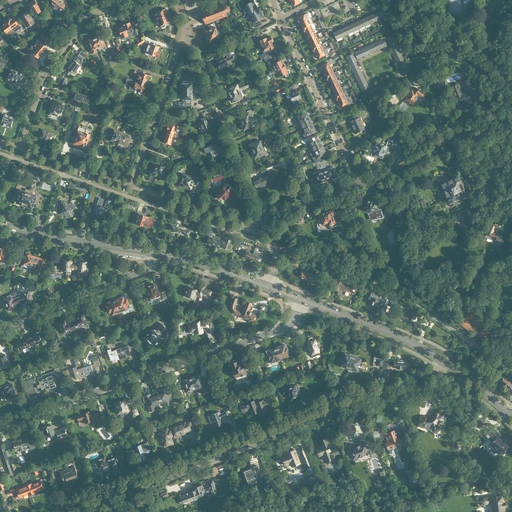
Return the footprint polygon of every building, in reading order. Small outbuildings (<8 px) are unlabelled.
[(42,11),(34,0),(28,4),(35,15),(42,11)] [(66,5),(68,3),(63,0),(52,0),(49,4),(60,13),(61,12),(63,13),(66,9),(64,7),(65,7),(66,7),(67,6),(66,5)] [(244,8),(247,14),(259,9),(258,8),(258,9),(256,4),(255,5),(253,1),(250,2),(248,0),(244,0),(237,3),(240,9),(244,8)] [(200,12),(202,16),(199,17),(201,21),(204,20),(205,25),(206,24),(208,29),(205,31),(208,37),(207,37),(209,43),(220,38),(213,21),(226,16),(227,18),(231,16),(229,11),(230,9),(229,6),(227,5),(225,1),(221,2),(222,3),(214,6),(214,5),(210,6),(211,8),(200,12)] [(156,13),(160,26),(161,26),(162,28),(165,27),(165,25),(166,24),(166,23),(169,22),(167,17),(169,17),(167,13),(168,13),(166,9),(156,13)] [(259,9),(247,14),(247,15),(248,15),(251,20),(248,22),(252,30),(262,25),(260,19),(264,17),(261,12),(261,13),(259,9)] [(378,12),(381,18),(387,15),(384,9),(378,12)] [(378,12),(373,14),(376,21),(381,18),(378,12)] [(22,18),(28,27),(34,23),(28,14),(22,18)] [(298,18),(301,23),(310,18),(308,15),(306,16),(305,14),(298,18)] [(367,17),(370,23),(376,21),(373,14),(367,17)] [(7,20),(14,30),(20,26),(13,17),(11,19),(10,18),(7,20)] [(361,19),(364,26),(370,23),(367,17),(361,19)] [(310,18),(301,23),(303,28),(313,23),(310,18)] [(364,26),(361,19),(356,22),(359,29),(364,26)] [(10,37),(15,32),(14,30),(7,20),(3,23),(4,24),(1,26),(10,37)] [(124,26),(128,38),(129,38),(128,37),(134,35),(133,32),(136,31),(134,28),(135,28),(134,26),(133,25),(131,26),(130,22),(125,24),(126,26),(124,26)] [(356,22),(350,25),(353,31),(359,29),(356,22)] [(315,28),(313,23),(303,28),(306,33),(313,30),(315,28)] [(344,28),(347,34),(353,31),(350,25),(344,28)] [(128,38),(124,26),(118,29),(122,38),(123,40),(128,38)] [(344,28),(338,30),(342,37),(347,34),(344,28)] [(41,30),(40,30),(39,31),(41,34),(40,35),(43,40),(47,37),(44,32),(43,33),(41,30)] [(260,41),(263,48),(269,45),(269,44),(273,42),(270,36),(266,38),(263,39),(261,35),(263,34),(261,30),(254,33),(259,41),(260,41)] [(306,33),(308,38),(315,34),(313,30),(306,33)] [(342,37),(338,30),(333,33),(336,40),(342,37)] [(308,38),(310,43),(318,40),(320,38),(318,33),(315,35),(315,34),(308,38)] [(387,41),(388,44),(395,41),(392,35),(386,38),(385,37),(384,38),(386,42),(387,41)] [(95,38),(99,50),(102,49),(102,50),(106,49),(104,44),(107,43),(105,37),(102,38),(101,36),(95,38)] [(99,50),(95,38),(88,40),(93,54),(96,52),(96,51),(99,50)] [(384,39),(377,42),(381,48),(387,45),(386,42),(384,38),(383,38),(384,39)] [(29,49),(31,51),(38,58),(47,47),(41,43),(42,42),(38,39),(34,45),(33,44),(29,49)] [(310,43),(313,48),(320,45),(318,40),(310,43)] [(398,47),(395,41),(388,44),(391,50),(398,47)] [(269,45),(262,48),(264,53),(260,56),(262,59),(264,58),(269,55),(272,54),(271,51),(270,51),(269,50),(275,47),(272,43),(274,42),(273,42),(269,44),(269,45)] [(381,48),(377,42),(371,45),(374,51),(381,48)] [(145,53),(146,54),(148,55),(149,54),(159,57),(161,52),(158,51),(160,46),(149,43),(145,53)] [(313,48),(315,53),(323,50),(325,49),(323,44),(320,45),(313,48)] [(366,47),(369,54),(374,51),(371,45),(366,47)] [(360,50),(364,56),(369,54),(366,47),(360,50)] [(398,47),(391,50),(394,56),(401,53),(398,47)] [(315,53),(318,59),(328,53),(326,48),(325,49),(323,50),(315,53)] [(233,60),(228,49),(218,54),(219,56),(223,55),(224,58),(221,60),(221,59),(216,61),(220,69),(224,67),(229,65),(231,64),(230,61),(233,60)] [(84,59),(84,58),(86,55),(83,50),(82,51),(81,50),(79,54),(73,62),(69,69),(68,69),(65,73),(69,76),(72,71),(75,73),(79,67),(80,66),(81,67),(85,62),(83,61),(84,59)] [(353,52),(355,56),(356,56),(357,59),(364,56),(360,50),(355,52),(354,52),(353,52)] [(346,56),(349,63),(356,60),(354,57),(355,56),(353,52),(352,53),(352,54),(346,56)] [(401,53),(394,56),(397,62),(403,59),(401,53)] [(273,72),(285,66),(282,59),(278,61),(276,58),(268,62),(273,72)] [(403,59),(397,62),(400,68),(406,65),(403,59)] [(356,60),(349,63),(352,69),(359,66),(356,60)] [(321,66),(324,71),(331,68),(328,62),(321,66)] [(406,65),(400,68),(402,74),(409,71),(406,65)] [(273,72),(269,74),(270,76),(276,73),(278,77),(284,74),(285,76),(286,77),(288,76),(288,75),(287,73),(288,72),(285,66),(273,72)] [(352,69),(355,75),(361,72),(359,66),(352,69)] [(331,68),(324,71),(326,76),(333,73),(331,68)] [(9,78),(8,80),(12,81),(12,79),(19,81),(18,84),(22,85),(22,82),(23,83),(26,75),(11,70),(8,78),(9,78)] [(136,81),(146,85),(146,84),(147,80),(148,80),(149,80),(150,80),(151,78),(150,76),(149,76),(149,75),(135,70),(134,74),(138,75),(136,81)] [(364,78),(361,72),(355,75),(358,81),(364,78)] [(335,75),(333,73),(326,76),(329,82),(336,78),(338,77),(337,74),(335,75)] [(58,84),(66,86),(68,81),(60,78),(58,84)] [(329,82),(331,86),(339,83),(339,82),(340,82),(339,79),(337,80),(336,78),(329,82)] [(364,78),(358,81),(360,87),(367,84),(364,78)] [(146,85),(136,81),(133,89),(138,90),(138,91),(139,91),(138,92),(139,94),(141,94),(142,93),(143,92),(146,85)] [(193,95),(193,88),(192,83),(191,83),(191,81),(183,81),(183,83),(183,100),(186,100),(186,102),(186,105),(191,105),(191,102),(192,102),(192,100),(192,95),(193,95)] [(340,84),(339,83),(331,86),(333,91),(341,88),(339,85),(340,84)] [(455,100),(459,108),(467,105),(466,103),(472,101),(470,98),(474,96),(470,87),(464,89),(465,90),(462,91),(460,87),(461,87),(459,83),(451,86),(454,93),(450,95),(452,101),(455,100)] [(226,88),(229,95),(246,89),(249,87),(248,84),(239,88),(238,84),(226,88)] [(367,84),(360,87),(363,93),(370,90),(367,84)] [(291,98),(289,99),(290,102),(292,101),(293,104),(296,103),(296,104),(295,104),(295,105),(293,106),(295,110),(297,109),(301,107),(302,109),(305,108),(301,99),(300,97),(301,97),(300,94),(299,95),(297,90),(296,91),(295,90),(294,90),(293,90),(292,87),(288,89),(289,92),(288,93),(291,98)] [(343,93),(341,88),(333,91),(336,96),(343,93)] [(422,98),(425,94),(420,91),(420,90),(416,88),(414,90),(412,89),(409,95),(406,93),(403,98),(413,104),(416,99),(415,99),(415,98),(417,95),(419,96),(422,98)] [(246,89),(229,95),(231,102),(242,98),(241,93),(242,93),(243,93),(247,92),(246,89)] [(74,99),(87,103),(89,97),(91,97),(92,95),(84,93),(83,95),(77,92),(74,99)] [(343,93),(336,96),(338,101),(348,97),(347,95),(344,96),(343,93)] [(348,97),(338,101),(341,107),(351,102),(348,97)] [(50,111),(59,115),(59,114),(61,114),(64,106),(53,102),(50,111)] [(350,126),(351,129),(363,123),(360,117),(365,115),(362,109),(355,113),(358,118),(350,122),(351,126),(350,126)] [(238,116),(241,124),(252,119),(250,114),(252,114),(250,110),(247,111),(248,112),(238,116)] [(301,123),(310,119),(309,119),(307,113),(304,114),(302,111),(292,115),(294,118),(295,117),(298,124),(301,123)] [(12,129),(12,128),(12,127),(11,127),(14,118),(4,115),(1,124),(2,126),(4,126),(6,126),(9,127),(9,128),(10,129),(11,129),(12,129)] [(201,130),(203,134),(205,132),(208,131),(207,128),(209,127),(205,117),(200,119),(199,118),(196,119),(194,121),(197,124),(198,123),(199,127),(199,129),(200,128),(201,131),(201,130)] [(252,119),(241,124),(244,130),(255,126),(252,119)] [(310,119),(301,123),(299,124),(301,130),(313,125),(310,119)] [(167,130),(178,134),(179,130),(178,129),(179,127),(175,125),(175,124),(172,123),(172,124),(169,123),(167,130)] [(363,123),(351,129),(352,131),(353,130),(355,134),(364,130),(365,132),(370,130),(368,125),(364,127),(363,123)] [(301,130),(305,138),(311,135),(310,133),(315,131),(312,125),(313,125),(301,130)] [(73,144),(85,148),(90,134),(91,131),(86,130),(83,129),(79,127),(73,144)] [(110,140),(119,143),(123,132),(113,129),(110,140)] [(43,130),(40,138),(44,139),(44,140),(47,141),(47,140),(51,142),(54,133),(43,130)] [(178,134),(167,130),(162,142),(171,145),(174,136),(175,137),(176,134),(178,134)] [(123,132),(119,143),(127,146),(131,135),(123,132)] [(310,142),(312,145),(321,141),(320,141),(317,135),(313,137),(312,135),(301,141),(302,143),(306,144),(307,141),(308,141),(309,142),(310,142)] [(376,146),(373,154),(383,158),(384,154),(387,155),(388,154),(386,153),(389,147),(391,146),(396,145),(393,137),(392,138),(388,139),(389,140),(386,146),(381,143),(379,147),(378,147),(376,146)] [(250,145),(252,152),(264,147),(263,147),(261,143),(264,143),(262,140),(260,141),(250,145)] [(321,141),(312,145),(315,151),(323,147),(321,141)] [(210,151),(214,161),(222,158),(216,144),(204,149),(206,153),(210,151)] [(264,147),(252,152),(255,158),(265,154),(265,156),(269,155),(268,153),(267,153),(266,151),(265,150),(267,149),(266,147),(264,147)] [(323,147),(315,151),(318,157),(326,153),(323,148),(323,147)] [(169,165),(174,166),(177,156),(174,155),(174,156),(172,156),(169,165)] [(320,163),(326,181),(336,177),(333,167),(332,168),(331,167),(326,169),(323,161),(320,162),(320,163)] [(326,181),(320,163),(318,164),(319,166),(320,169),(320,171),(314,173),(313,174),(316,184),(326,181)] [(168,177),(169,175),(164,166),(163,167),(161,167),(160,165),(160,166),(150,171),(149,172),(150,175),(152,175),(152,176),(153,175),(152,175),(154,174),(154,175),(156,176),(156,177),(157,178),(158,179),(158,180),(164,176),(166,178),(167,178),(168,177)] [(197,180),(204,183),(207,174),(201,168),(197,180)] [(270,177),(267,169),(261,172),(263,177),(254,180),(257,189),(270,183),(268,178),(270,177)] [(26,177),(33,180),(36,172),(30,170),(29,173),(28,173),(26,177)] [(36,172),(33,180),(39,181),(41,174),(36,172)] [(214,182),(221,180),(224,179),(222,172),(212,175),(214,182)] [(494,178),(499,181),(500,182),(503,177),(498,173),(494,178)] [(187,187),(190,188),(194,178),(184,175),(180,185),(184,186),(184,187),(186,188),(187,187)] [(440,181),(443,188),(449,186),(450,188),(456,185),(456,186),(459,183),(459,182),(460,181),(458,176),(449,181),(448,178),(440,181)] [(493,177),(490,182),(494,185),(495,186),(499,181),(494,178),(493,177)] [(68,189),(74,190),(76,184),(76,183),(71,182),(70,183),(68,182),(68,184),(67,183),(68,182),(65,181),(61,179),(58,186),(68,189)] [(447,196),(447,197),(465,190),(474,186),(473,185),(474,185),(471,179),(470,179),(463,182),(463,183),(461,184),(460,181),(459,182),(459,183),(456,186),(456,185),(450,188),(449,186),(443,188),(444,191),(443,191),(442,193),(442,194),(443,196),(444,197),(446,197),(447,196)] [(221,189),(220,189),(218,190),(219,191),(216,193),(217,194),(217,195),(218,196),(220,196),(224,200),(228,196),(229,196),(235,190),(226,182),(223,185),(223,186),(221,189)] [(494,185),(490,182),(489,182),(486,186),(491,190),(494,185)] [(76,184),(74,190),(80,192),(86,193),(86,188),(81,189),(82,186),(76,184)] [(16,203),(25,206),(30,191),(26,190),(26,192),(20,190),(18,197),(16,197),(15,200),(17,201),(16,203)] [(30,191),(25,206),(32,208),(33,207),(35,208),(36,204),(34,203),(37,195),(32,194),(32,191),(30,190),(30,191)] [(465,190),(447,197),(452,207),(462,202),(461,201),(459,199),(467,195),(465,190)] [(94,215),(99,217),(107,194),(105,200),(99,198),(94,215)] [(107,194),(99,217),(105,219),(109,205),(107,204),(109,198),(111,199),(112,196),(107,194)] [(62,214),(66,215),(70,204),(67,203),(67,201),(61,199),(59,204),(63,205),(60,212),(61,212),(61,213),(63,213),(62,214)] [(367,211),(368,212),(368,213),(368,214),(370,219),(375,218),(382,213),(380,209),(378,210),(377,209),(378,209),(375,201),(373,202),(372,199),(364,202),(366,207),(364,207),(364,209),(364,211),(366,212),(367,211)] [(70,203),(70,204),(66,215),(69,216),(70,216),(73,217),(76,207),(75,207),(76,205),(73,204),(73,203),(72,203),(71,202),(70,203)] [(325,211),(330,228),(338,225),(335,215),(336,215),(333,208),(325,211)] [(330,228),(325,211),(318,213),(318,214),(314,215),(316,219),(315,220),(318,221),(317,222),(317,223),(318,224),(319,225),(320,226),(318,227),(318,228),(319,229),(320,230),(321,231),(322,231),(324,232),(325,231),(326,231),(327,231),(328,230),(329,229),(330,228)] [(143,225),(144,226),(145,223),(146,223),(149,217),(141,214),(140,218),(137,217),(134,223),(142,226),(143,225)] [(145,223),(144,226),(152,229),(155,220),(149,218),(149,217),(146,223),(145,223)] [(388,220),(390,229),(396,228),(394,218),(388,220)] [(477,232),(482,234),(484,229),(482,228),(484,222),(485,223),(486,220),(482,218),(479,227),(477,232)] [(494,223),(492,222),(491,222),(490,225),(489,226),(488,228),(488,229),(484,240),(493,244),(493,243),(502,246),(505,237),(497,234),(497,235),(493,233),(495,227),(499,229),(501,222),(495,220),(494,223)] [(169,230),(179,233),(181,227),(171,224),(169,230)] [(181,227),(179,233),(189,236),(191,231),(181,227)] [(212,244),(217,246),(218,243),(216,243),(218,240),(217,240),(218,237),(215,236),(216,231),(208,228),(206,235),(209,236),(209,237),(208,237),(206,242),(209,243),(212,244)] [(218,243),(217,246),(220,247),(219,247),(223,248),(226,249),(228,243),(226,243),(228,237),(225,236),(224,238),(225,239),(224,242),(218,240),(216,243),(218,243)] [(239,239),(237,246),(240,247),(241,244),(249,247),(250,243),(239,239)] [(0,259),(1,260),(1,261),(4,262),(9,247),(2,245),(1,248),(0,247),(0,259)] [(244,257),(251,259),(253,254),(248,252),(249,250),(248,250),(247,250),(247,251),(246,251),(243,251),(242,254),(244,257)] [(32,266),(35,256),(28,253),(26,259),(25,259),(24,264),(23,267),(27,268),(27,269),(31,270),(32,266)] [(253,254),(251,259),(257,262),(260,262),(261,258),(259,256),(253,254)] [(35,256),(32,266),(35,267),(35,269),(36,272),(39,271),(41,265),(42,265),(43,260),(42,259),(42,258),(35,256)] [(74,269),(74,265),(72,264),(72,263),(71,263),(71,261),(64,260),(63,271),(66,271),(66,273),(65,273),(64,280),(70,281),(71,273),(70,273),(71,269),(74,269)] [(74,265),(74,269),(77,270),(76,281),(81,281),(81,275),(81,272),(85,273),(85,272),(86,273),(87,272),(88,272),(88,271),(88,270),(87,269),(85,268),(86,263),(78,262),(78,263),(77,263),(77,265),(74,265)] [(300,277),(308,280),(310,273),(306,272),(306,270),(303,269),(302,271),(300,277)] [(310,273),(308,280),(316,283),(318,278),(319,275),(320,273),(317,272),(315,275),(310,273)] [(357,286),(354,285),(351,283),(350,286),(346,284),(347,283),(344,282),(344,281),(338,279),(334,289),(338,291),(339,288),(352,293),(353,289),(355,290),(357,286)] [(160,297),(161,300),(169,297),(165,287),(158,290),(156,287),(155,287),(154,286),(153,284),(146,287),(151,300),(160,297)] [(198,291),(187,287),(185,291),(186,291),(185,293),(186,294),(185,296),(194,299),(195,295),(201,297),(202,293),(210,295),(211,291),(204,289),(204,286),(200,285),(198,291)] [(15,292),(20,305),(33,300),(31,295),(32,294),(31,290),(29,291),(29,290),(25,292),(24,289),(16,293),(15,292)] [(20,305),(15,292),(9,295),(10,295),(7,297),(8,299),(4,300),(8,310),(20,305)] [(380,303),(382,304),(385,297),(377,294),(378,293),(376,292),(376,293),(371,292),(370,296),(372,297),(370,303),(371,303),(370,305),(373,306),(374,304),(379,306),(380,303)] [(116,299),(115,299),(120,311),(130,308),(129,305),(130,305),(127,298),(126,298),(125,296),(117,300),(116,299)] [(231,310),(231,311),(233,312),(234,313),(235,314),(240,316),(240,317),(253,321),(256,315),(251,314),(251,313),(250,312),(250,311),(249,311),(252,303),(247,301),(245,308),(243,308),(242,312),(237,311),(236,310),(236,309),(235,309),(235,307),(235,306),(235,305),(236,305),(238,299),(233,297),(230,303),(231,304),(231,305),(231,306),(231,307),(231,309),(231,310)] [(120,311),(115,299),(114,300),(114,301),(106,304),(110,315),(117,313),(118,318),(122,316),(120,311)] [(398,317),(410,322),(413,315),(402,310),(398,317)] [(73,322),(75,328),(75,329),(76,329),(76,330),(77,329),(78,329),(78,328),(80,327),(80,326),(83,325),(84,327),(88,328),(89,327),(88,323),(85,316),(85,314),(85,312),(83,312),(82,312),(76,315),(77,318),(76,318),(77,321),(73,322)] [(75,328),(73,322),(69,324),(68,321),(66,322),(65,319),(59,322),(58,322),(57,323),(58,325),(61,326),(63,333),(64,334),(69,333),(68,331),(71,330),(71,331),(75,329),(75,328)] [(208,327),(207,320),(201,321),(192,322),(193,325),(188,326),(189,333),(194,332),(195,334),(203,333),(202,328),(208,327)] [(160,323),(152,330),(144,337),(147,341),(148,340),(151,343),(150,344),(153,347),(161,340),(158,337),(162,333),(164,335),(168,331),(160,323)] [(29,338),(33,347),(36,346),(36,344),(45,340),(43,336),(40,337),(39,335),(33,338),(33,337),(29,338)] [(314,340),(313,340),(313,338),(311,337),(309,338),(308,340),(309,342),(307,342),(308,344),(307,345),(308,347),(307,348),(308,350),(309,350),(310,352),(312,357),(319,354),(318,351),(319,350),(318,348),(317,348),(316,344),(316,343),(316,341),(315,341),(314,340)] [(33,347),(29,338),(23,341),(23,342),(20,343),(16,345),(18,348),(17,348),(16,349),(18,353),(19,353),(22,352),(23,351),(22,349),(28,347),(29,349),(33,347)] [(119,360),(115,346),(113,340),(109,341),(111,349),(106,350),(107,353),(108,352),(108,354),(105,355),(106,359),(110,358),(111,360),(114,359),(114,361),(119,359),(119,360)] [(115,346),(119,360),(127,357),(126,354),(129,353),(127,349),(134,347),(132,341),(126,343),(127,345),(124,346),(123,344),(115,346)] [(276,348),(280,359),(289,355),(285,345),(276,348)] [(280,359),(276,348),(266,351),(270,362),(280,359)] [(341,366),(349,369),(352,356),(345,354),(345,355),(342,354),(338,364),(341,365),(341,366)] [(84,378),(85,379),(88,378),(87,376),(97,372),(95,368),(101,366),(97,355),(92,357),(94,364),(91,365),(91,364),(81,368),(84,378)] [(349,369),(348,371),(351,372),(352,370),(356,371),(356,370),(359,371),(363,361),(360,360),(360,359),(352,356),(349,369)] [(383,367),(384,357),(374,356),(373,366),(383,367)] [(384,357),(383,367),(387,367),(387,365),(393,366),(393,367),(397,367),(397,369),(402,369),(402,368),(406,368),(406,367),(408,367),(409,364),(406,364),(407,362),(403,362),(403,361),(398,360),(398,362),(394,361),(394,362),(387,361),(387,357),(384,357)] [(81,368),(78,358),(74,360),(76,367),(62,371),(64,378),(70,376),(69,372),(73,370),(76,379),(79,378),(80,379),(84,378),(81,368)] [(245,365),(244,365),(243,364),(242,361),(237,362),(236,362),(231,364),(233,370),(235,377),(240,375),(241,378),(246,376),(245,374),(246,374),(245,370),(245,368),(246,368),(245,365)] [(303,364),(305,369),(307,368),(307,369),(312,367),(314,366),(313,364),(311,364),(310,361),(305,362),(305,363),(303,364)] [(41,376),(46,390),(56,386),(54,382),(60,380),(59,379),(62,378),(59,370),(57,371),(57,372),(51,374),(52,375),(46,377),(45,375),(41,376)] [(192,378),(195,388),(200,387),(201,392),(212,389),(210,383),(203,386),(199,375),(192,378)] [(46,390),(41,376),(38,377),(38,380),(33,381),(33,380),(27,382),(26,380),(22,382),(26,391),(35,388),(36,393),(46,390)] [(500,380),(500,381),(510,390),(511,387),(511,381),(511,383),(503,377),(502,378),(501,377),(499,379),(500,380)] [(195,388),(192,378),(184,380),(188,391),(188,393),(192,392),(191,390),(195,388)] [(275,388),(279,386),(278,382),(273,384),(271,378),(267,380),(263,382),(262,379),(261,380),(262,382),(261,382),(263,387),(269,384),(271,390),(275,388)] [(254,381),(251,382),(252,383),(251,383),(252,389),(254,388),(254,389),(256,389),(262,387),(260,379),(253,381),(254,381)] [(10,399),(10,398),(17,396),(14,388),(15,388),(13,382),(11,383),(5,384),(5,385),(0,387),(4,398),(3,398),(4,400),(5,400),(6,400),(7,401),(9,400),(10,399)] [(301,395),(299,390),(297,385),(295,387),(294,386),(282,390),(283,395),(287,393),(288,397),(289,397),(291,400),(299,397),(299,396),(301,395)] [(156,396),(159,403),(163,401),(165,407),(171,405),(166,388),(160,390),(161,394),(156,396)] [(159,403),(156,396),(151,398),(150,394),(144,396),(142,397),(144,403),(146,402),(150,412),(160,408),(158,403),(159,403)] [(255,403),(259,412),(260,415),(267,412),(266,408),(267,407),(267,406),(272,404),(270,398),(263,401),(263,400),(255,403)] [(125,413),(129,412),(131,411),(133,417),(139,414),(137,406),(130,408),(130,409),(128,410),(125,399),(115,403),(118,410),(116,410),(118,414),(125,412),(125,413)] [(259,412),(255,403),(254,400),(247,403),(240,406),(243,412),(248,410),(249,411),(250,411),(251,415),(259,412)] [(190,409),(187,402),(182,404),(184,411),(190,409)] [(211,424),(214,422),(216,427),(222,425),(220,418),(225,416),(226,417),(229,416),(226,410),(223,411),(224,412),(220,414),(219,412),(208,416),(211,424)] [(96,426),(98,429),(104,425),(99,418),(97,412),(91,414),(91,413),(90,414),(90,411),(76,415),(78,420),(83,418),(85,424),(93,421),(93,420),(94,420),(98,424),(96,426)] [(442,422),(443,416),(440,415),(440,412),(434,411),(433,417),(429,418),(428,418),(428,417),(422,416),(422,417),(420,417),(419,425),(421,425),(420,427),(428,428),(428,427),(431,428),(432,428),(431,426),(432,424),(435,423),(436,424),(437,426),(438,426),(437,425),(438,425),(439,422),(442,422)] [(169,430),(172,437),(173,437),(173,439),(173,438),(177,436),(177,437),(182,435),(182,434),(185,433),(185,432),(192,429),(189,422),(184,424),(184,423),(184,424),(182,425),(182,424),(170,429),(170,430),(169,430)] [(42,437),(48,436),(51,435),(52,437),(54,438),(56,437),(57,436),(58,438),(67,435),(65,428),(54,431),(52,425),(44,427),(43,427),(42,428),(42,430),(43,430),(42,431),(42,437)] [(172,437),(169,430),(168,431),(167,429),(161,431),(162,433),(159,434),(160,439),(159,439),(161,443),(162,443),(163,447),(172,444),(170,438),(172,437)] [(489,445),(501,456),(509,447),(500,439),(501,439),(490,429),(484,436),(492,442),(489,445)] [(388,450),(390,454),(392,455),(394,454),(395,452),(393,448),(401,445),(398,438),(397,439),(394,430),(384,434),(387,442),(385,443),(388,450)] [(20,440),(22,447),(24,451),(26,450),(26,449),(30,448),(31,449),(35,448),(32,438),(28,440),(26,437),(22,438),(22,439),(20,440)] [(324,454),(327,461),(332,458),(340,455),(339,453),(340,453),(338,448),(337,449),(337,448),(331,451),(330,451),(325,439),(321,440),(323,446),(316,449),(319,456),(324,454)] [(22,447),(20,440),(17,441),(17,440),(12,441),(13,444),(12,445),(11,446),(13,453),(23,450),(22,447)] [(350,449),(354,459),(359,457),(361,458),(363,457),(363,455),(366,455),(374,458),(376,454),(374,453),(375,451),(369,448),(368,450),(366,445),(367,443),(364,441),(363,444),(350,449)] [(135,447),(141,462),(147,459),(145,454),(151,452),(148,442),(141,445),(141,444),(135,447)] [(286,453),(287,455),(281,457),(284,465),(290,463),(292,467),(299,463),(300,465),(306,462),(302,450),(296,453),(294,449),(286,453)] [(105,456),(111,472),(122,467),(120,463),(122,462),(119,455),(106,460),(105,456)] [(111,472),(105,456),(94,461),(98,472),(103,470),(104,473),(110,471),(110,472),(111,472)] [(12,471),(10,464),(4,466),(6,473),(12,471)] [(251,468),(250,468),(250,469),(244,471),(248,485),(256,482),(257,484),(262,482),(261,479),(262,479),(257,465),(251,468)] [(67,469),(73,484),(77,482),(76,479),(79,478),(74,466),(67,469)] [(73,484),(67,469),(60,472),(64,484),(67,483),(68,485),(73,484)] [(380,478),(381,477),(382,480),(387,478),(386,475),(387,474),(385,469),(384,469),(377,471),(380,478)] [(416,481),(414,474),(408,476),(411,483),(416,481)] [(28,494),(28,495),(29,496),(35,493),(35,492),(43,489),(41,481),(32,484),(31,483),(25,486),(25,487),(26,487),(28,494)] [(180,497),(178,498),(180,504),(183,503),(194,499),(194,500),(195,500),(197,499),(197,498),(210,493),(211,494),(213,495),(215,494),(216,492),(217,492),(212,481),(208,483),(209,485),(206,486),(207,489),(204,490),(202,485),(195,488),(196,490),(180,496),(180,497)] [(26,487),(25,487),(19,489),(18,488),(10,491),(12,495),(17,493),(19,498),(28,495),(28,494),(26,487)] [(160,494),(162,500),(169,497),(167,491),(160,494)] [(489,497),(489,496),(478,497),(479,506),(491,504),(492,511),(504,511),(502,495),(489,497)]
